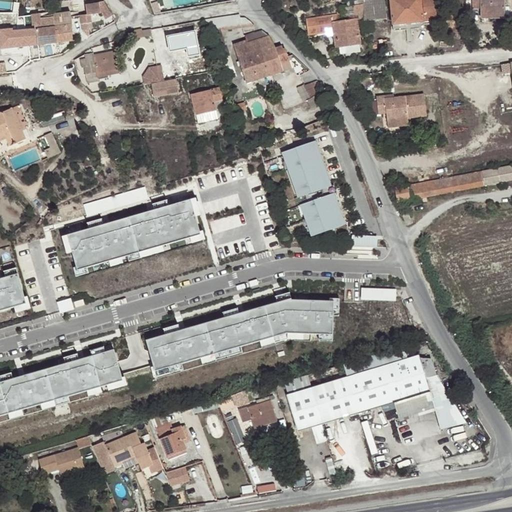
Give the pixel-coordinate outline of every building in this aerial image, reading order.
[(390,0),(393,31),(424,29),(423,21),(437,19),(435,0),(390,0)] [(471,0),(472,9),(480,9),(481,18),(504,17),(503,0),(471,0)] [(362,4),(341,7),(341,13),(333,15),(332,16),(303,20),(305,36),(322,33),(321,26),(334,24),(337,46),(359,43),(355,17),(357,16),(358,22),(387,19),(384,1),(363,4),(362,4)] [(86,6),(87,17),(102,14),(106,21),(113,16),(105,5),(100,10),(99,4),(86,6)] [(35,15),(39,46),(58,44),(56,30),(54,18),(41,20),(40,18),(40,14),(35,15)] [(54,18),(56,30),(72,28),(72,27),(70,14),(54,16),(54,18)] [(33,30),(25,31),(27,47),(39,46),(35,15),(31,16),(33,30)] [(248,20),(245,18),(241,18),(240,16),(203,20),(207,33),(222,31),(253,26),(248,20)] [(72,28),(56,30),(58,44),(73,43),(72,28)] [(131,31),(133,39),(152,36),(150,28),(131,31)] [(27,47),(25,31),(14,32),(13,29),(0,31),(2,50),(27,47)] [(222,31),(207,33),(224,82),(238,77),(222,31)] [(274,45),(269,35),(264,32),(260,33),(275,74),(292,69),(285,50),(284,50),(281,44),(274,45)] [(260,33),(245,38),(246,41),(260,79),(275,74),(260,33)] [(260,79),(246,41),(234,45),(247,84),(260,79)] [(359,43),(337,46),(338,55),(361,52),(359,43)] [(90,84),(99,82),(98,76),(120,72),(116,52),(108,53),(109,55),(94,58),(93,56),(86,57),(89,69),(87,69),(90,84)] [(174,64),(162,67),(164,81),(177,79),(174,64)] [(143,78),(144,85),(153,84),(164,81),(162,67),(150,69),(143,78)] [(219,71),(210,73),(213,84),(222,81),(219,71)] [(180,93),(177,80),(152,84),(154,98),(180,93)] [(324,93),(317,82),(304,86),(311,98),(306,101),(310,109),(300,114),(307,127),(338,118),(328,103),(323,94),(324,93)] [(225,109),(220,89),(191,96),(196,116),(225,109)] [(385,101),(385,96),(376,97),(377,116),(386,115),(387,123),(408,120),(427,118),(425,96),(395,100),(385,101)] [(245,103),(230,107),(232,114),(247,111),(245,103)] [(15,144),(26,139),(15,114),(23,110),(20,104),(0,113),(0,155),(17,148),(15,144)] [(225,109),(196,116),(198,123),(219,118),(225,109)] [(65,119),(62,112),(41,119),(44,126),(65,119)] [(408,120),(387,123),(388,130),(409,127),(408,120)] [(46,135),(51,147),(54,156),(62,152),(53,132),(46,135)] [(54,156),(51,147),(45,150),(49,158),(54,156)] [(319,149),(289,157),(312,241),(343,233),(319,149)] [(511,165),(481,171),(484,186),(511,180),(511,165)] [(481,171),(434,180),(437,195),(484,186),(481,171)] [(434,180),(395,188),(397,203),(437,195),(434,180)] [(86,203),(89,215),(150,198),(147,186),(86,203)] [(192,204),(132,221),(142,253),(201,236),(192,204)] [(91,223),(92,229),(108,225),(107,220),(91,223)] [(132,221),(69,240),(79,272),(142,253),(132,221)] [(355,235),(355,246),(381,247),(381,235),(355,235)] [(511,235),(434,254),(448,315),(511,300),(511,235)] [(0,279),(0,313),(29,304),(20,273),(0,279)] [(364,299),(399,300),(399,288),(364,288),(364,299)] [(60,302),(63,312),(77,308),(73,298),(60,302)] [(291,299),(265,306),(273,336),(291,332),(333,334),(335,301),(291,299)] [(209,323),(217,352),(273,336),(265,306),(209,323)] [(209,323),(147,341),(156,370),(217,352),(209,323)] [(45,369),(54,398),(123,378),(114,348),(45,369)] [(394,403),(431,393),(420,357),(384,367),(394,403)] [(394,403),(384,367),(348,378),(358,414),(394,403)] [(45,369),(0,382),(0,414),(54,398),(45,369)] [(290,390),(313,385),(310,376),(288,381),(290,390)] [(358,414),(348,378),(312,388),(322,424),(358,414)] [(298,431),(322,424),(312,388),(287,395),(298,431)] [(221,407),(218,400),(193,407),(195,414),(221,407)] [(277,420),(270,400),(237,411),(242,423),(252,419),(255,426),(277,420)] [(152,417),(156,428),(170,423),(166,414),(152,417)] [(170,423),(156,428),(168,456),(187,449),(184,442),(183,439),(186,438),(181,426),(172,430),(170,423)] [(186,425),(181,426),(186,438),(183,439),(184,442),(191,439),(186,425)] [(133,448),(142,444),(136,432),(106,445),(114,467),(123,463),(123,462),(136,456),(133,448)] [(81,446),(93,444),(91,436),(79,438),(81,446)] [(142,444),(133,448),(136,456),(139,463),(142,470),(149,467),(154,465),(157,472),(164,469),(155,448),(148,450),(145,443),(142,444)] [(44,474),(52,472),(50,464),(58,462),(60,470),(62,475),(85,468),(79,447),(40,460),(44,474)] [(187,449),(168,456),(169,460),(188,453),(187,449)] [(126,469),(139,463),(136,456),(123,462),(123,463),(126,469)] [(50,464),(52,472),(60,470),(58,462),(50,464)] [(149,467),(152,474),(157,472),(154,465),(149,467)] [(182,483),(190,480),(186,467),(177,469),(182,483)] [(171,486),(182,483),(177,469),(169,472),(167,472),(171,486)]
